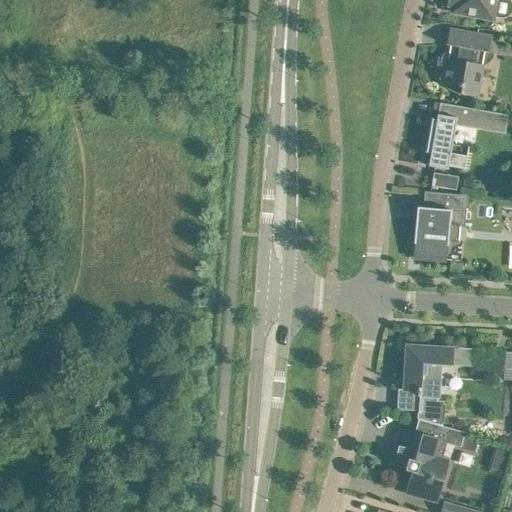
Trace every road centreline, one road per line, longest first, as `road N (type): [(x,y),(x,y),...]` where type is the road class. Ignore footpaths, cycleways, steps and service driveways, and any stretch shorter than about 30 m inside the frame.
road 1 (residential): [(415,0),(377,196),(371,298)]
road 2 (tertiary): [(255,511),(287,292)]
road 3 (tertiary): [(261,291),(251,511)]
road 4 (residential): [(371,298),(354,438),(330,511)]
road 5 (tertiary): [(287,292),(291,144),(283,80)]
road 6 (tertiary): [(283,80),(261,291)]
road 7 (residential): [(371,298),(511,308)]
